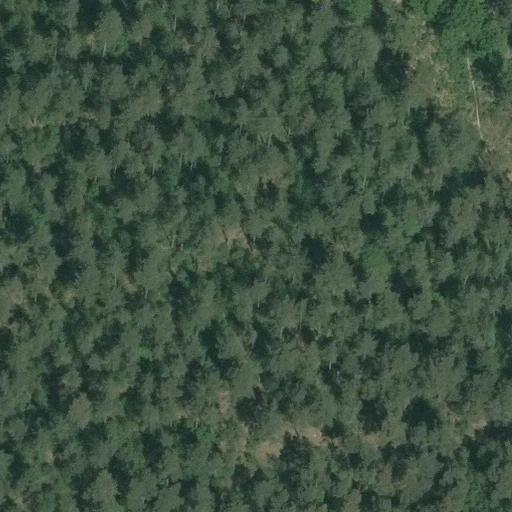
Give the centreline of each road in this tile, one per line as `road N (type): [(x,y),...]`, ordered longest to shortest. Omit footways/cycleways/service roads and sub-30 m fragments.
road 1 (track): [(210,511),(246,486),(306,465),(511,446)]
road 2 (track): [(464,130),(310,0)]
